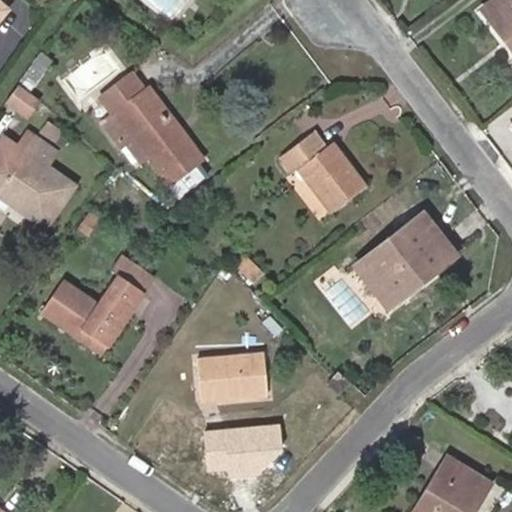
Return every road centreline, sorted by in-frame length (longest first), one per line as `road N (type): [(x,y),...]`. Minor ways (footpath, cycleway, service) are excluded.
road 1 (residential): [(511,305),(415,379),(299,511)]
road 2 (residential): [(345,0),(511,214)]
road 3 (residential): [(0,382),(185,511)]
